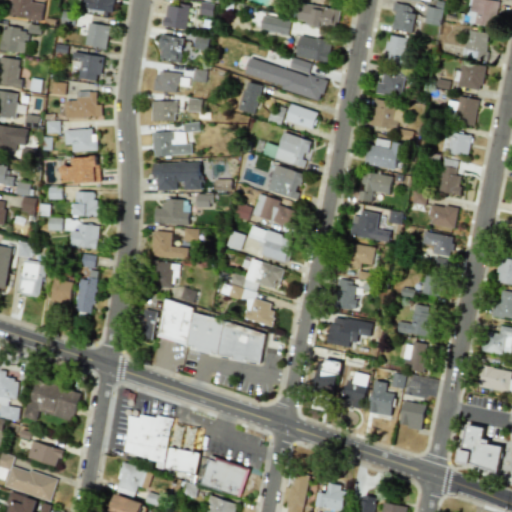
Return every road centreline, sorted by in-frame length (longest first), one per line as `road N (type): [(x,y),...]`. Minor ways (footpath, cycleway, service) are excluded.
road 1 (secondary): [(0,329),(511,502)]
road 2 (residential): [(372,0),(267,511)]
road 3 (residential): [(141,0),(127,93),(127,255),(81,511)]
road 4 (residential): [(511,71),(424,511)]
